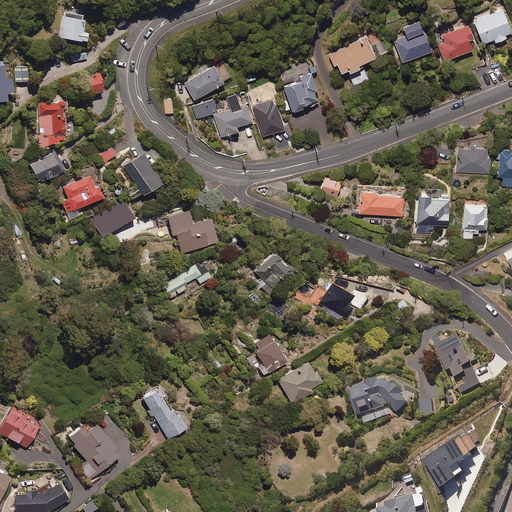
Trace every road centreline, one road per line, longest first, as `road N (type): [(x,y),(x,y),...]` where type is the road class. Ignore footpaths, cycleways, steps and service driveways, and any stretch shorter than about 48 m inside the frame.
road 1 (residential): [(511,338),(451,285),(241,200),(215,166)]
road 2 (tertiary): [(215,166),(262,171),(337,155),(511,89)]
road 3 (tertiary): [(215,166),(154,122),(136,88),(147,38),(168,19),(215,0)]
